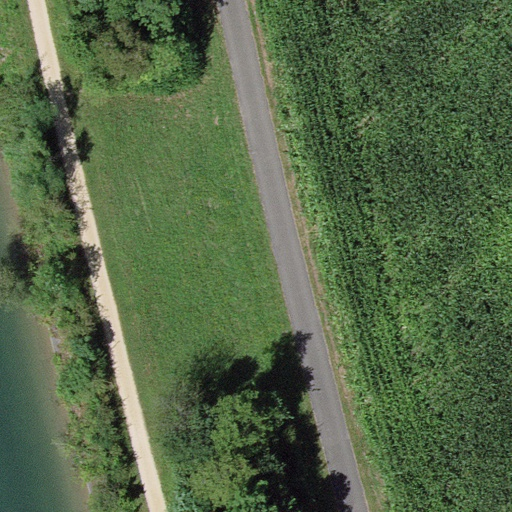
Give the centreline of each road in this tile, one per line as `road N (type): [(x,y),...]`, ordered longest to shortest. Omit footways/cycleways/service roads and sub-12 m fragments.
road 1 (track): [(32,0),(78,220),(158,511)]
road 2 (track): [(237,0),(362,511)]
